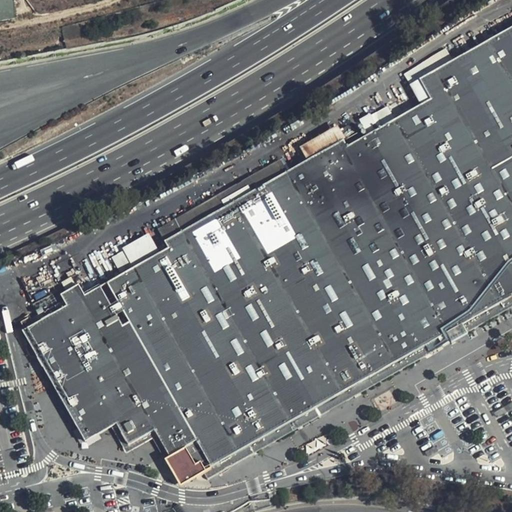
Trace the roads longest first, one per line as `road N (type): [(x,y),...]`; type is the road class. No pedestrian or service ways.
road 1 (motorway): [(0,223),(259,90),(396,0)]
road 2 (motorway): [(330,0),(226,66),(0,183)]
road 3 (motorway): [(279,0),(0,104)]
